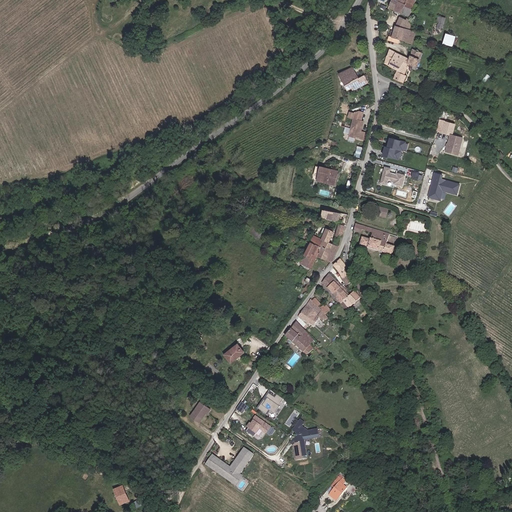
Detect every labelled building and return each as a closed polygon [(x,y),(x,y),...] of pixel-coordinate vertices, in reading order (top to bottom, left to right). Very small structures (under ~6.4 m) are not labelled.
[(390,0),(387,9),(393,11),(395,13),(407,18),(414,0),(390,0)] [(447,18),(440,16),(436,27),(443,30),(447,18)] [(411,22),(399,17),(395,26),(394,27),(391,26),(387,41),(398,44),(399,40),(411,44),(415,31),(409,29),(411,22)] [(455,36),(445,33),(442,44),(452,47),(455,36)] [(412,58),(392,49),(385,63),(399,69),(395,79),(405,83),(409,75),(404,73),(409,64),(412,58)] [(409,64),(418,68),(425,53),(416,49),(412,58),(409,64)] [(345,86),(344,86),(346,91),(353,87),(355,90),(367,83),(363,75),(358,79),(351,67),(338,74),(345,86)] [(361,119),(363,112),(359,111),(354,113),(349,112),(348,118),(353,119),(350,129),(349,134),(349,136),(355,138),(356,137),(359,137),(359,139),(363,140),(362,138),(362,137),(364,136),(364,132),(361,131),(363,121),(360,120),(360,119),(361,119)] [(456,124),(440,119),(436,132),(452,136),(456,124)] [(463,137),(450,134),(445,152),(458,156),(463,137)] [(406,142),(388,137),(386,147),(401,151),(403,151),(404,150),(406,151),(408,144),(406,143),(406,142)] [(401,151),(383,146),(381,156),(399,161),(401,151)] [(323,167),(318,166),(315,179),(320,180),(323,167)] [(391,168),(384,166),(380,183),(387,185),(388,181),(393,182),(393,184),(402,187),(405,175),(396,173),(396,174),(390,173),(391,168)] [(340,171),(323,167),(320,180),(337,185),(340,171)] [(295,186),(297,179),(291,178),(291,179),(287,178),(288,172),(280,170),(276,190),(283,192),(284,188),(288,189),(289,185),(295,186)] [(414,171),(412,177),(421,179),(423,173),(414,171)] [(442,175),(434,173),(428,197),(441,201),(443,192),(457,196),(460,184),(441,179),(442,175)] [(389,210),(380,207),(378,214),(387,217),(389,210)] [(340,221),(342,213),(325,209),(323,217),(340,221)] [(387,232),(372,227),(356,223),(354,229),(361,231),(361,228),(371,231),(369,237),(368,237),(367,238),(361,236),(359,244),(391,253),(393,245),(388,243),(388,242),(385,241),(387,232)] [(343,236),(346,226),(340,224),(337,234),(343,236)] [(313,235),(310,243),(321,248),(317,256),(331,263),(338,247),(328,242),(333,233),(325,229),(320,239),(313,235)] [(313,267),(317,256),(321,248),(310,243),(301,262),(313,267)] [(350,282),(344,267),(346,266),(340,259),(333,265),(338,270),(340,275),(336,278),(341,285),(343,287),(350,282)] [(328,287),(336,278),(329,272),(323,282),(328,287)] [(328,287),(334,293),(341,287),(341,285),(336,278),(328,287)] [(344,301),(351,296),(341,287),(334,293),(342,303),(344,301)] [(351,296),(344,301),(351,309),(362,297),(357,292),(351,296)] [(312,299),(301,316),(314,325),(320,317),(324,320),(327,317),(324,314),(326,311),(322,308),(320,306),(322,303),(316,298),(314,301),(312,299)] [(328,314),(332,310),(326,304),(322,308),(326,311),(328,314)] [(315,341),(298,321),(287,336),(309,356),(314,350),(311,346),(315,341)] [(244,353),(237,344),(223,354),(230,364),(244,353)] [(274,397),(268,393),(266,397),(267,397),(265,400),(264,399),(258,408),(267,414),(270,410),(274,413),(284,399),(276,394),(274,397)] [(199,424),(210,410),(200,402),(189,417),(199,424)] [(247,405),(242,402),(237,410),(242,413),(247,405)] [(246,426),(248,428),(246,431),(253,437),(259,428),(266,433),(270,426),(255,415),(250,422),(249,422),(246,426)] [(313,437),(313,435),(318,434),(317,429),(309,430),(302,425),(304,422),(300,419),(293,429),(287,437),(291,440),(294,442),(296,458),(301,457),(301,453),(305,453),(303,439),(313,437)] [(245,476),(242,474),(255,455),(245,448),(232,467),(214,455),(207,466),(238,486),(245,476)] [(333,484),(336,487),(330,494),(338,500),(342,496),(344,498),(347,495),(344,493),(349,487),(344,484),(347,480),(344,477),(344,476),(341,473),(333,484)] [(131,500),(124,485),(116,489),(123,504),(131,500)]
